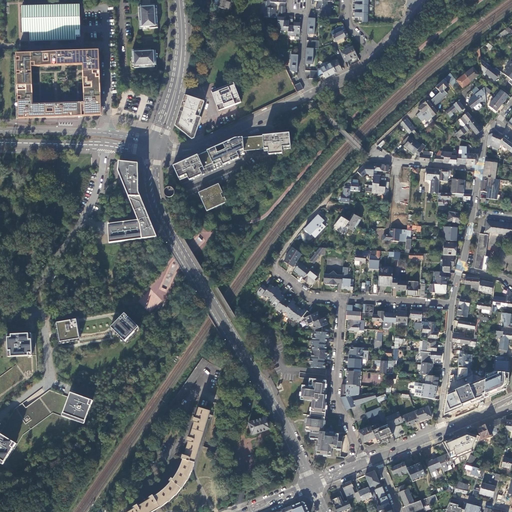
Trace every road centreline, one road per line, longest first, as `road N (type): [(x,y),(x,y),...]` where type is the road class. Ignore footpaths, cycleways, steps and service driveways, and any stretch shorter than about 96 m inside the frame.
road 1 (primary): [(153,151),(149,178),(159,214),(285,424),(311,485)]
road 2 (residential): [(341,297),(334,396),(363,463)]
road 3 (residential): [(341,297),(309,295),(271,267),(325,200)]
road 4 (secondary): [(158,142),(0,130)]
road 5 (primary): [(158,142),(181,56),(178,0)]
road 6 (residential): [(441,432),(452,304)]
road 7 (residential): [(194,148),(310,93)]
